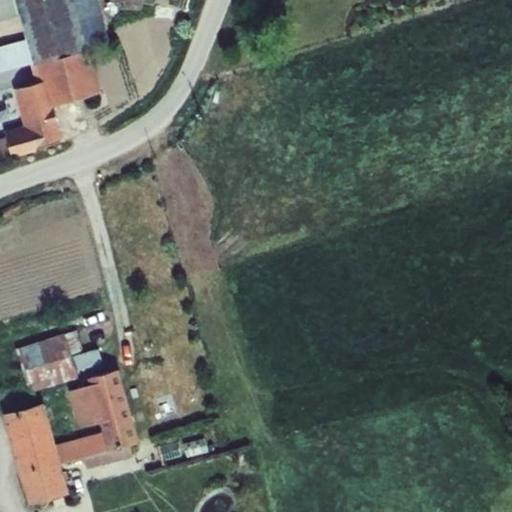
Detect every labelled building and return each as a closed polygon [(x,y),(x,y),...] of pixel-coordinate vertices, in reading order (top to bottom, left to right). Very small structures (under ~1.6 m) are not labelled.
[(0,0),(0,24),(21,19),(25,41),(0,48),(0,74),(32,68),(90,51),(113,45),(100,0),(0,0)] [(176,0),(109,0),(110,4),(124,5),(123,11),(142,12),(143,5),(156,6),(156,0),(177,1),(176,0)] [(4,132),(7,139),(12,159),(37,153),(37,151),(64,142),(55,108),(103,94),(90,51),(32,68),(36,85),(14,90),(24,127),(4,132)] [(0,162),(12,159),(7,139),(0,140),(0,162)] [(65,333),(72,353),(84,350),(77,329),(65,333)] [(31,392),(79,376),(72,353),(65,333),(65,332),(16,348),(31,392)] [(100,347),(74,354),(78,369),(104,362),(100,347)] [(57,444),(62,461),(84,456),(131,444),(140,441),(120,367),(89,376),(91,381),(70,388),(79,426),(100,421),(103,431),(57,444)] [(4,411),(29,502),(70,492),(62,461),(57,444),(45,401),(4,411)] [(206,438),(185,443),(188,456),(209,451),(206,438)] [(131,444),(84,456),(86,467),(133,456),(131,444)]
